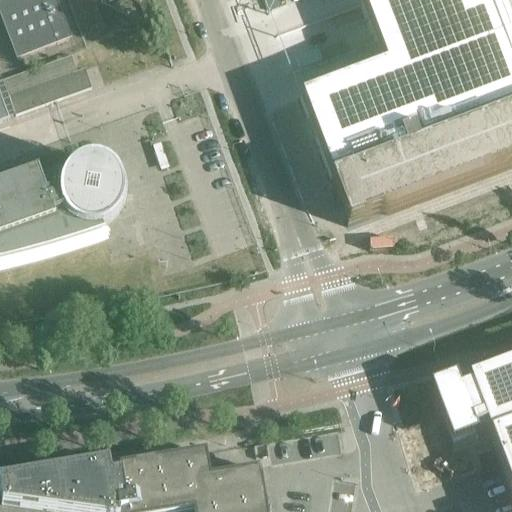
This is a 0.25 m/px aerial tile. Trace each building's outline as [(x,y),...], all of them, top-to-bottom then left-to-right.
[(53,0),(13,0),(0,5),(0,15),(18,61),(69,41),(53,0)] [(142,22),(143,15),(142,9),(138,3),(133,0),(118,0),(117,1),(114,3),(111,8),(109,15),(111,22),(114,27),(117,29),(120,31),(125,32),(131,31),(135,29),(138,27),(142,22)] [(383,68),(297,101),(345,230),(511,167),(511,0),(375,0),(360,6),(383,68)] [(4,84),(16,115),(16,117),(20,116),(92,90),(85,70),(79,72),(74,59),(4,84)] [(0,124),(10,121),(0,94),(0,124)] [(0,265),(9,263),(25,259),(41,255),(56,251),(70,246),(85,242),(96,238),(99,237),(105,235),(101,227),(109,222),(115,215),(119,206),(120,197),(119,188),(114,180),(107,173),(99,169),(90,167),(80,169),(73,173),(68,179),(64,186),(62,194),(47,200),(38,175),(0,188),(0,265)] [(511,511),(511,364),(468,381),(470,386),(459,391),(456,384),(431,393),(452,449),(477,439),(474,431),(485,427),(511,498),(511,511)] [(81,468),(0,481),(0,497),(1,506),(49,511),(191,511),(193,511),(264,511),(258,472),(225,478),(208,480),(207,470),(204,455),(130,468),(125,469),(119,472),(119,474),(110,476),(109,471),(108,463),(81,468)]
